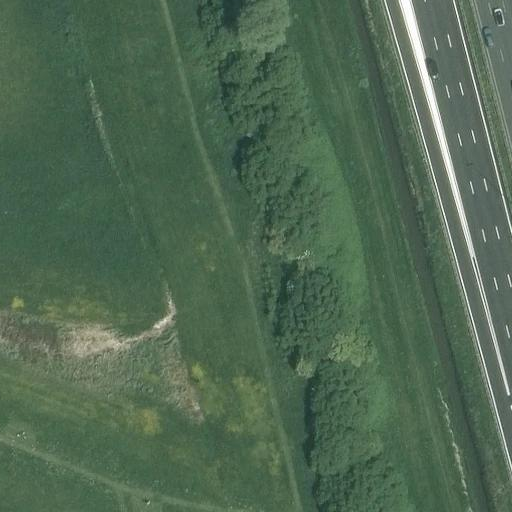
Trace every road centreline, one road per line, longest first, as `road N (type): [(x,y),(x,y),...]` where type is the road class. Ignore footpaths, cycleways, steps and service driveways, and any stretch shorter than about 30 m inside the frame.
road 1 (motorway): [(390,0),(440,185),(511,352)]
road 2 (motorway): [(431,0),(511,322)]
